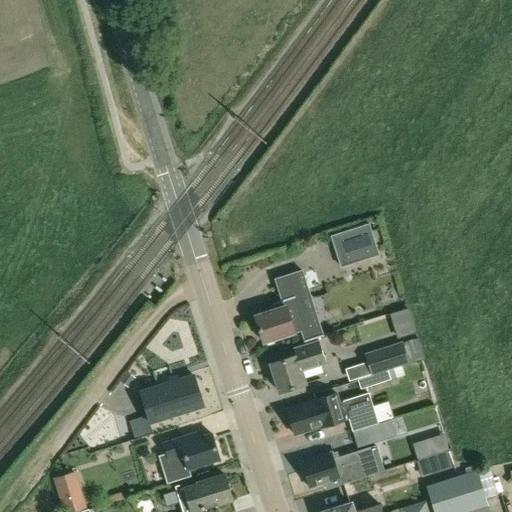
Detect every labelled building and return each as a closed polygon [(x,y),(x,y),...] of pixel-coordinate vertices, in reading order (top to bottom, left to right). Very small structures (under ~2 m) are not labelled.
[(341,265),(364,257),(354,227),(331,235),(341,265)] [(312,324),(305,300),(311,298),(302,269),(275,278),(282,299),(272,302),(272,303),(274,303),(275,308),(255,315),(264,341),(301,329),(304,339),(303,339),(304,341),(324,334),(323,333),(322,333),(318,322),(312,324)] [(279,391),(305,383),(299,363),(323,355),(318,340),(294,348),(296,354),(270,362),(279,391)] [(372,373),(408,362),(402,342),(366,353),(372,373)] [(361,388),(390,379),(388,370),(358,379),(361,388)] [(120,381),(127,386),(134,377),(127,372),(120,381)] [(138,437),(153,432),(150,421),(203,405),(194,374),(141,391),(148,414),(133,419),(138,437)] [(339,401),(336,392),(315,398),(315,400),(287,409),(294,433),(320,425),(320,427),(349,417),(353,429),(378,421),(368,392),(339,401)] [(375,399),(379,414),(395,410),(391,395),(375,399)] [(348,432),(352,445),(380,437),(376,424),(348,432)] [(198,437),(197,432),(163,442),(167,452),(159,455),(168,482),(191,475),(189,467),(220,457),(212,433),(198,437)] [(334,458),(332,452),(301,461),(309,486),(340,476),(338,472),(360,465),(359,464),(364,463),(361,454),(357,456),(355,452),(334,458)] [(511,479),(511,461),(499,462),(500,480),(511,479)] [(435,511),(459,511),(488,503),(486,497),(498,493),(490,466),(427,486),(435,511)] [(72,472),(55,478),(66,511),(83,507),(72,472)] [(193,511),(194,511),(232,499),(225,473),(198,481),(198,482),(176,489),(181,503),(188,500),(192,511),(189,511),(193,511)] [(429,511),(425,499),(399,508),(400,511),(429,511)] [(354,511),(351,502),(320,511),(382,511),(380,503),(354,511)] [(92,511),(106,511),(104,503),(91,505),(92,511)]
